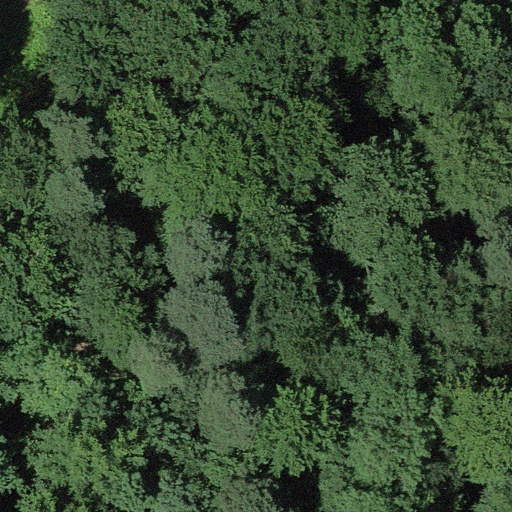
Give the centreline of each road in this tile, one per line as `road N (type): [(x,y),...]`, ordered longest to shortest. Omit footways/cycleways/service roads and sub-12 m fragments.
road 1 (track): [(302,0),(90,135),(0,174)]
road 2 (track): [(228,437),(0,299)]
road 3 (track): [(228,437),(338,511)]
